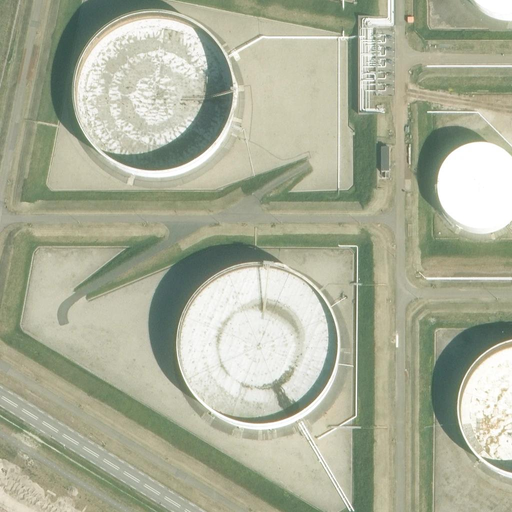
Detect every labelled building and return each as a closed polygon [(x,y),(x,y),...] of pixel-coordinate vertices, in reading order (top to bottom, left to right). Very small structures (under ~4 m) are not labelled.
[(511,0),(469,0),(483,15),(511,22),(511,0)] [(115,167),(159,177),(201,163),(225,138),(236,95),(224,55),(194,27),(160,17),(123,24),(97,42),(78,74),(76,108),(88,142),(115,167)] [(340,36),(248,43),(249,58),(243,58),(246,103),(276,101),(276,107),(288,106),(288,109),(304,107),(303,91),(314,90),(314,87),(325,87),(325,85),(339,84),(338,73),(348,72),(346,43),(341,43),(340,36)] [(511,126),(511,108),(502,104),(495,118),(511,126)] [(458,229),(485,235),(509,224),(511,220),(511,160),(497,148),(475,146),(451,158),(437,177),(439,207),(458,229)] [(381,149),(381,173),(389,173),(389,149),(381,149)] [(220,419),(264,430),(306,416),(330,390),(341,348),(329,307),(299,279),(265,269),(228,276),(201,295),(183,326),(181,361),(193,394),(220,419)] [(488,467),(511,474),(511,345),(503,346),(474,367),(460,399),(465,438),(488,467)]
